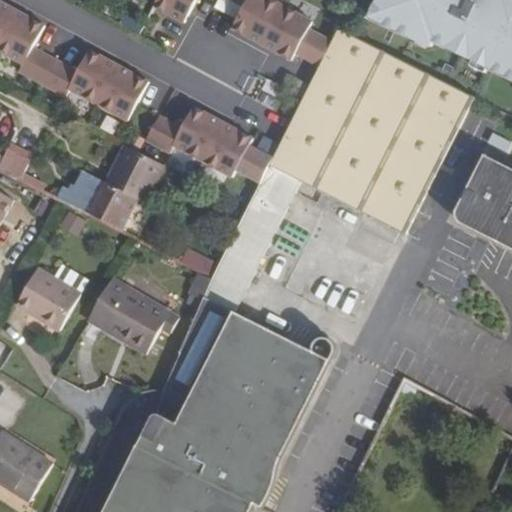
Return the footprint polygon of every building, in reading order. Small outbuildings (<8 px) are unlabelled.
[(158,0),(155,7),(185,24),(198,0),(158,0)] [(263,45),(284,7),(271,0),(231,0),(246,8),(234,30),(263,45)] [(380,1),(372,18),(414,39),(416,34),(435,44),(436,42),(511,79),(511,0),(384,0),(384,2),(380,1)] [(0,41),(17,11),(0,1),(0,41)] [(314,22),(284,7),(263,45),(294,61),(298,54),(321,66),(334,43),(310,30),(314,22)] [(44,85),(57,61),(34,49),(46,27),(17,11),(0,41),(0,51),(25,66),(22,73),(44,85)] [(305,182),(407,234),(475,98),(340,30),(334,43),(321,66),(274,159),(271,165),(305,182)] [(100,106),(121,67),(91,51),(79,73),(57,61),(44,85),(66,97),(70,90),(100,106)] [(150,83),(121,67),(100,106),(130,122),(150,83)] [(204,162),(225,123),(195,108),(184,129),(160,117),(147,141),(172,154),(175,147),(204,162)] [(271,165),(274,159),(250,147),(254,139),(225,123),(204,162),(234,178),(238,171),(261,183),(271,165)] [(34,158),(12,146),(0,169),(0,170),(22,182),(34,158)] [(139,200),(145,203),(165,166),(125,146),(106,184),(139,200)] [(511,169),(488,157),(459,216),(458,219),(463,227),(511,251),(511,169)] [(261,183),(208,291),(239,306),(242,308),(305,182),(271,165),(261,183)] [(86,213),(123,232),(139,200),(106,184),(102,181),(85,173),(73,195),(65,190),(60,200),(86,213)] [(0,193),(0,224),(14,202),(0,193)] [(74,237),(84,224),(68,212),(58,225),(74,237)] [(201,273),(202,274),(213,248),(194,239),(182,264),(201,273)] [(17,307),(61,332),(89,283),(61,267),(55,279),(39,270),(17,307)] [(202,274),(201,273),(199,276),(212,282),(213,279),(202,274)] [(212,282),(199,276),(190,294),(204,300),(208,291),(212,282)] [(128,345),(148,356),(172,314),(114,279),(92,317),(131,340),(128,345)] [(254,511),(262,499),(265,500),(337,356),(339,351),(340,348),(340,345),(340,342),(339,341),(337,339),(336,337),(334,336),(330,336),(327,336),(325,337),(322,339),(322,340),(320,341),(320,344),(319,345),(319,347),(242,308),(239,306),(208,291),(204,300),(181,354),(182,354),(166,390),(157,411),(159,411),(109,511),(254,511)] [(172,314),(163,330),(171,334),(180,319),(172,314)] [(92,317),(89,322),(128,345),(131,340),(92,317)] [(422,405),(429,393),(406,381),(399,393),(422,405)] [(0,436),(0,483),(31,503),(55,465),(2,432),(0,436)]
